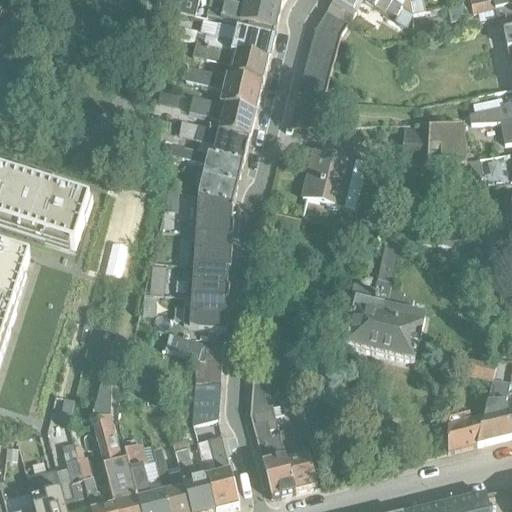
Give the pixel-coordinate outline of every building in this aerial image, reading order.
[(250,32),(276,38),(281,14),(258,0),(249,0),(244,14),(212,7),(208,22),(250,32)] [(290,0),(258,0),(281,14),(290,0)] [(327,17),(348,31),(358,17),(354,15),(361,4),(385,20),(386,19),(395,24),(394,25),(406,33),(413,21),(402,14),(383,2),(379,0),(330,0),(336,4),(327,17)] [(384,0),(383,2),(402,14),(405,10),(410,0),(384,0)] [(410,0),(405,10),(423,6),(421,0),(410,0)] [(511,0),(504,0),(448,13),(451,26),(478,20),(495,17),(497,25),(506,23),(511,21),(511,0)] [(183,1),(179,20),(196,24),(200,4),(183,1)] [(402,14),(413,21),(426,18),(423,6),(405,10),(402,14)] [(0,52),(5,54),(15,19),(0,13),(0,11),(1,8),(0,7),(0,52)] [(298,103),(323,108),(341,42),(348,31),(327,17),(316,35),(315,35),(314,36),(316,36),(298,103)] [(495,17),(478,20),(480,29),(497,25),(495,17)] [(276,38),(250,32),(249,36),(218,29),(216,41),(207,40),(207,38),(175,31),(172,43),(196,48),(269,66),(276,38)] [(269,66),(196,48),(193,63),(230,72),(230,75),(233,80),(263,87),(269,66)] [(221,110),(256,118),(263,91),(189,74),(186,88),(203,91),(202,96),(209,98),(210,93),(224,97),(221,110)] [(160,97),(157,109),(178,114),(181,102),(160,97)] [(220,136),(250,144),(256,118),(221,110),(193,103),(189,122),(207,126),(208,122),(222,126),(220,136)] [(323,108),(298,103),(290,132),(324,132),(329,109),(323,108)] [(511,108),(503,110),(502,104),(473,109),(475,119),(470,121),(471,129),(501,128),(511,125),(511,108)] [(511,125),(501,128),(505,150),(511,148),(511,125)] [(198,156),(244,167),(250,144),(220,136),(182,127),(179,141),(200,146),(198,156)] [(430,134),(427,170),(467,168),(465,130),(430,130),(430,134)] [(427,170),(430,134),(405,133),(403,169),(427,170)] [(244,167),(198,156),(170,149),(168,159),(207,168),(204,180),(239,189),(244,167)] [(313,154),(301,202),(355,215),(366,167),(313,154)] [(0,178),(0,228),(76,253),(91,207),(0,178)] [(239,189),(204,180),(199,202),(234,210),(239,189)] [(169,196),(168,217),(179,217),(180,197),(176,196),(169,196)] [(196,239),(232,242),(234,210),(199,202),(196,239)] [(267,217),(265,242),(294,250),(293,262),(319,268),(322,256),(323,257),(326,243),(305,238),(308,226),(267,217)] [(511,235),(420,248),(420,250),(511,270),(511,235)] [(196,249),(194,269),(229,272),(232,242),(196,239),(196,249)] [(377,361),(391,295),(401,246),(387,243),(375,294),(354,289),(349,308),(355,310),(345,353),(377,361)] [(0,249),(0,354),(30,259),(0,249)] [(193,280),(192,300),(227,303),(229,272),(194,269),(193,280)] [(152,271),(150,297),(164,298),(166,272),(152,271)] [(391,295),(377,361),(415,370),(427,322),(412,318),(415,305),(404,302),(405,299),(391,295)] [(191,303),(189,332),(206,335),(225,337),(227,303),(192,300),(191,303)] [(144,301),(143,320),(155,321),(157,302),(144,301)] [(197,365),(198,350),(199,347),(186,343),(170,338),(165,356),(197,365)] [(198,350),(197,365),(196,385),(193,430),(219,425),(224,352),(223,352),(198,350)] [(492,390),(492,387),(496,371),(471,364),(468,380),(488,386),(488,389),(492,390)] [(296,497),(273,411),(264,376),(254,375),(251,422),(265,474),(272,503),(296,497)] [(115,509),(115,511),(139,511),(126,464),(122,465),(111,421),(112,388),(102,385),(92,426),(115,509)] [(485,420),(478,450),(511,441),(511,431),(508,408),(509,394),(510,388),(492,387),(492,390),(485,420)] [(64,404),(60,422),(71,425),(74,409),(75,406),(64,404)] [(273,411),(296,497),(317,492),(308,457),(299,459),(293,433),(290,434),(283,410),(273,411)] [(478,450),(485,420),(472,423),(470,417),(448,422),(448,456),(441,458),(440,460),(478,450)] [(208,483),(214,511),(237,511),(240,511),(221,442),(198,448),(208,483)] [(126,464),(139,511),(168,511),(157,467),(148,469),(143,450),(138,451),(135,443),(122,447),(126,464)] [(180,470),(190,511),(214,511),(208,483),(198,486),(187,444),(174,447),(180,470)] [(65,507),(66,511),(90,511),(78,464),(74,448),(62,451),(68,473),(73,490),(71,490),(75,504),(65,507)] [(157,467),(168,511),(190,511),(180,470),(168,474),(163,453),(153,455),(157,467)] [(78,464),(90,511),(115,511),(115,509),(105,511),(103,511),(100,497),(98,497),(88,462),(78,464)] [(57,476),(65,507),(75,504),(71,490),(73,490),(68,473),(57,476)] [(66,511),(65,507),(57,476),(27,483),(34,511),(66,511)] [(488,511),(486,499),(470,503),(472,511),(469,511),(468,511),(467,508),(453,511),(451,511),(488,511)] [(469,511),(472,511),(470,503),(468,504),(466,504),(448,509),(434,511),(451,511),(453,511),(467,508),(468,511),(469,511)]
